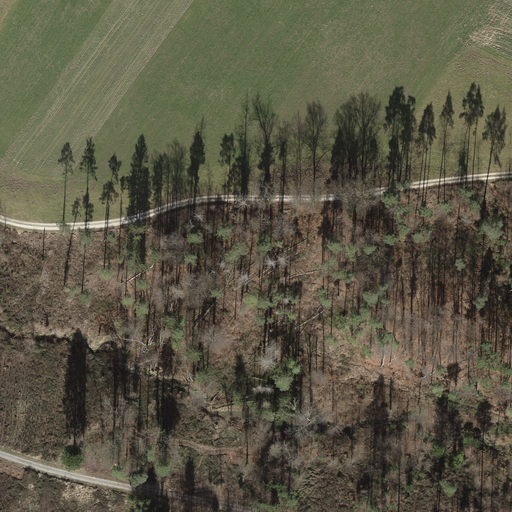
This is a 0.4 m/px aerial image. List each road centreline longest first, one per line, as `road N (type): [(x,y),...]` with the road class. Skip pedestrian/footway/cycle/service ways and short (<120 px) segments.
road 1 (track): [(0,219),(41,229),(130,221),(194,201),(511,181)]
road 2 (track): [(253,511),(0,454)]
